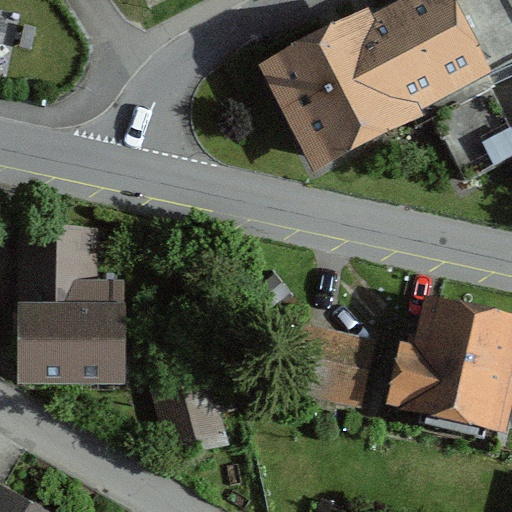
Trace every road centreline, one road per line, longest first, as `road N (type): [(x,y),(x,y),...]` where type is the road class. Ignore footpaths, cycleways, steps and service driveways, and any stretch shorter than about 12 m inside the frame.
road 1 (secondary): [(511,252),(134,169)]
road 2 (residential): [(292,0),(218,36),(170,77),(134,169)]
road 3 (residential): [(166,511),(0,404)]
road 4 (secondary): [(134,169),(0,142)]
